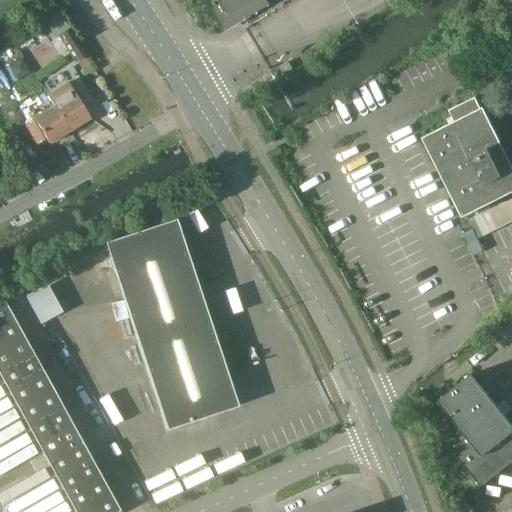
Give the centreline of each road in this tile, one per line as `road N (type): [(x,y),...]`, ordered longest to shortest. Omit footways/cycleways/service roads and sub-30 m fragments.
road 1 (tertiary): [(378,432),(343,350),(199,108)]
road 2 (unknown): [(419,361),(314,152),(366,119)]
road 3 (unclassified): [(0,216),(199,108)]
road 4 (unclassified): [(200,511),(378,432)]
road 5 (tertiary): [(199,108),(126,0)]
